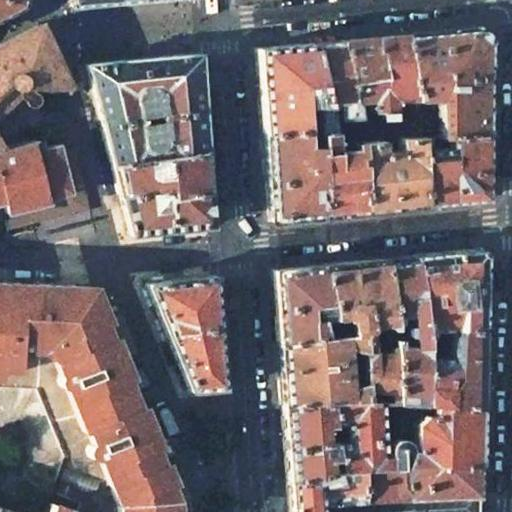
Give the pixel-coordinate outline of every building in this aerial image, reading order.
[(0,0),(0,14),(18,5),(19,0),(0,0)] [(0,110),(1,110),(14,99),(13,91),(22,84),(39,87),(66,87),(37,24),(0,42),(0,110)] [(485,27),(401,34),(412,82),(414,100),(436,99),(437,114),(429,115),(429,109),(417,110),(417,117),(415,135),(484,134),(485,76),(485,27)] [(370,37),(382,94),(388,94),(388,101),(414,100),(412,82),(401,34),(370,37)] [(416,137),(415,135),(417,117),(417,110),(414,100),(388,101),(388,94),(382,94),(370,37),(364,38),(376,94),(367,102),(367,108),(373,107),(373,111),(385,110),(389,110),(397,120),(398,138),(416,137)] [(353,39),(337,40),(345,80),(349,102),(353,102),(355,137),(356,142),(378,140),(385,140),(390,139),(397,138),(398,138),(397,120),(385,120),(385,110),(373,111),(373,107),(367,108),(367,102),(376,94),(364,38),(353,39)] [(355,137),(353,102),(349,102),(345,80),(337,40),(323,41),(308,42),(322,102),(315,102),(316,128),(316,133),(329,132),(329,138),(355,137)] [(257,93),(260,133),(316,128),(315,102),(322,102),(308,42),(254,47),(257,93)] [(137,58),(82,63),(89,91),(98,125),(136,119),(134,109),(155,106),(157,117),(200,110),(200,102),(196,53),(137,58)] [(22,84),(13,91),(14,99),(17,97),(19,99),(21,100),(23,101),(26,101),(28,100),(30,100),(31,98),(31,97),(32,94),(32,92),(32,91),(30,89),(67,89),(66,87),(39,87),(22,84)] [(136,119),(98,125),(104,147),(108,162),(203,150),(201,118),(200,110),(157,117),(158,126),(137,129),(136,119)] [(318,215),(316,133),(316,128),(260,133),(262,177),(265,221),(318,215)] [(360,211),(356,142),(355,137),(329,138),(329,132),(316,133),(318,215),(328,214),(360,211)] [(484,134),(415,135),(416,137),(420,205),(483,199),(484,162),(484,134)] [(378,140),(356,142),(360,211),(394,208),(420,205),(416,137),(398,138),(397,138),(397,148),(378,150),(378,140)] [(0,208),(1,210),(45,199),(43,195),(64,189),(61,177),(55,157),(52,145),(36,149),(33,139),(8,146),(0,147),(0,208)] [(160,198),(206,190),(204,158),(203,150),(108,162),(112,179),(116,195),(159,193),(160,198)] [(126,234),(209,227),(207,197),(206,190),(160,198),(159,193),(116,195),(121,214),(126,234)] [(480,248),(412,255),(419,324),(479,328),(479,284),(480,248)] [(396,401),(422,402),(419,324),(412,255),(397,256),(381,258),(389,338),(391,351),(396,401)] [(351,261),(319,264),(335,334),(341,333),(339,327),(342,326),(342,324),(346,323),(348,331),(357,331),(359,334),(361,398),(396,401),(391,351),(372,351),(372,340),(389,338),(381,258),(351,261)] [(335,334),(319,264),(269,268),(272,307),(274,341),(336,337),(335,334)] [(216,325),(212,274),(142,282),(163,334),(186,391),(220,388),(219,371),(216,325)] [(0,387),(35,390),(61,460),(47,502),(48,502),(52,503),(71,510),(72,510),(71,511),(177,511),(177,499),(136,398),(107,326),(91,286),(0,282),(0,387)] [(479,362),(479,328),(419,324),(422,402),(478,406),(479,362)] [(357,331),(348,331),(341,333),(335,334),(336,337),(274,341),(277,374),(277,380),(279,404),(326,401),(361,398),(359,334),(357,331)] [(361,398),(326,401),(327,424),(339,423),(340,425),(341,425),(342,439),(331,441),(331,471),(357,468),(439,463),(440,466),(477,464),(478,431),(478,406),(422,402),(396,401),(361,398)] [(282,443),(285,480),(310,477),(331,471),(331,441),(321,441),(320,425),(327,424),(326,401),(279,404),(282,443)] [(208,452),(208,467),(215,467),(223,467),(223,452),(208,452)] [(439,463),(357,468),(360,502),(316,504),(316,506),(316,511),(475,511),(476,506),(476,500),(477,464),(440,466),(439,463)] [(360,502),(357,468),(331,471),(310,477),(285,480),(286,508),(287,511),(286,511),(316,511),(316,506),(316,504),(360,502)] [(69,511),(71,510),(52,503),(48,502),(46,508),(44,511),(69,511)]
